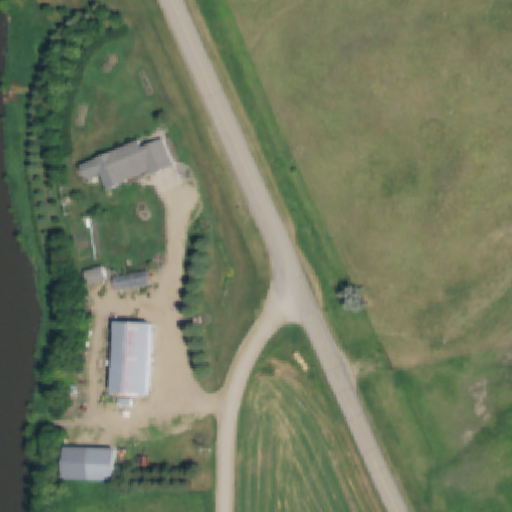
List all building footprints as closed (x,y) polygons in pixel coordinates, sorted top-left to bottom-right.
[(100,160),(146,140),(149,147),(169,139),(181,166),(159,175),(157,170),(132,181),(133,184),(114,192),(100,160)] [(89,273),(109,268),(113,281),(93,286),(89,273)] [(123,324),(160,326),(156,393),(120,391),(123,324)] [(94,354),(94,370),(86,370),(86,354),(94,354)] [(75,448),(125,451),(123,480),(74,477),(75,448)]
